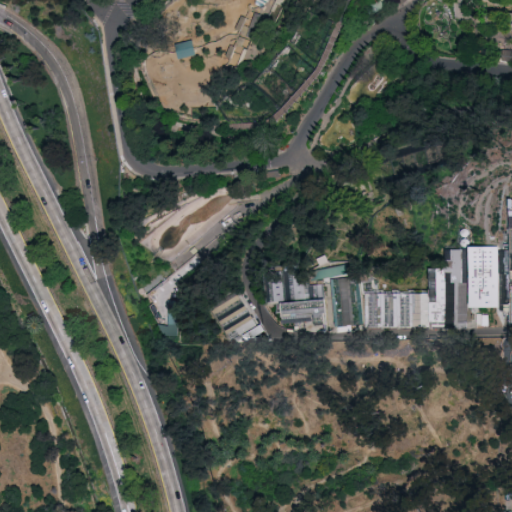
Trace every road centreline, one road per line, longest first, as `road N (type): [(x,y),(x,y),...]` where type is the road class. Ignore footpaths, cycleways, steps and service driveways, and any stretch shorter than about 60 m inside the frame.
road 1 (motorway): [(140,388),(103,279),(71,103),(56,68),(12,24)]
road 2 (motorway): [(0,206),(98,411),(130,511)]
road 3 (motorway): [(140,388),(0,91)]
road 4 (motorway): [(179,511),(140,388)]
